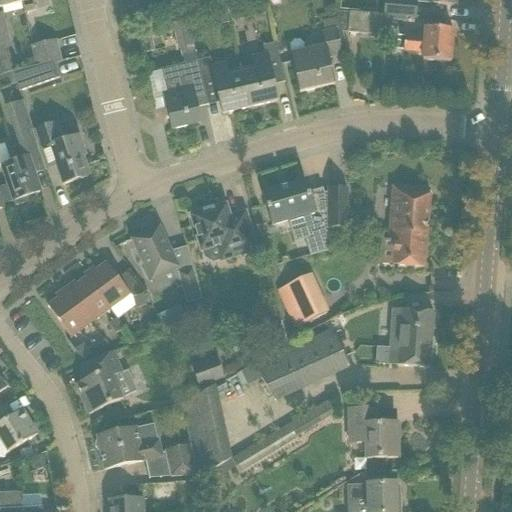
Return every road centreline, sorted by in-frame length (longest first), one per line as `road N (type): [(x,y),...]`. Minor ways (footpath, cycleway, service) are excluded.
road 1 (tertiary): [(468,511),(498,130)]
road 2 (residential): [(134,194),(349,126),(498,130)]
road 3 (residential): [(79,511),(60,413),(0,333)]
road 4 (residential): [(134,194),(87,0)]
road 5 (residential): [(0,288),(134,194)]
road 6 (tertiary): [(498,130),(506,0)]
